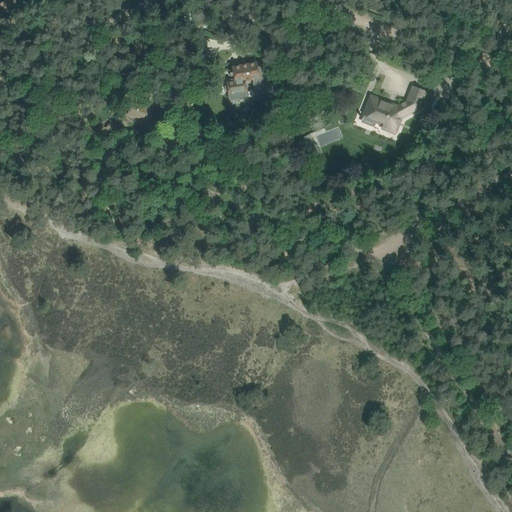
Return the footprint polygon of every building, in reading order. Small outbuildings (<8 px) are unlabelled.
[(13,0),(5,0),(0,5),(7,11),(10,9),(16,2),(13,0)] [(12,15),(6,21),(12,28),(15,30),(21,24),(12,15)] [(226,85),(225,87),(226,91),(228,93),(229,101),(249,97),(246,81),(252,80),(255,96),(271,93),(265,65),(257,66),(257,63),(233,68),(234,73),(230,74),(231,78),(234,77),(235,78),(235,82),(233,82),(232,80),(228,81),(228,83),(226,83),(226,85)] [(420,106),(422,102),(426,92),(414,88),(408,102),(398,107),(395,106),(394,109),(386,106),(387,103),(371,97),(367,106),(364,115),(385,123),(383,128),(394,133),(401,117),(420,106)] [(153,94),(150,102),(153,103),(152,107),(156,108),(167,111),(170,100),(153,94)] [(152,121),(155,110),(132,104),(128,115),(152,121)] [(112,123),(106,129),(111,134),(117,127),(112,123)] [(178,150),(178,130),(166,130),(166,150),(178,150)]
